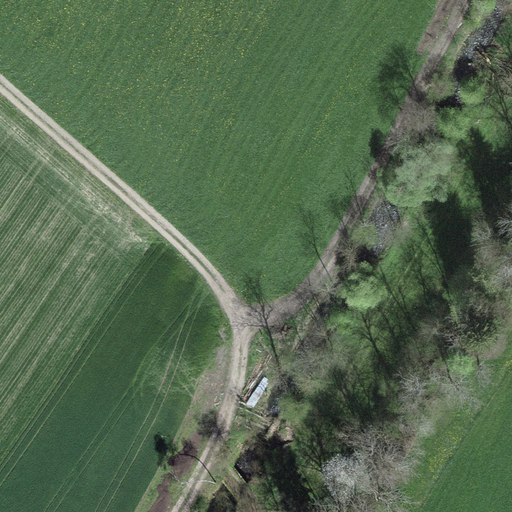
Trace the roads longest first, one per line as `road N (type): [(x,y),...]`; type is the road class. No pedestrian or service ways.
road 1 (track): [(210,468),(237,395),(242,326),(276,322),(298,304),(466,0)]
road 2 (track): [(0,84),(188,250),(242,326)]
